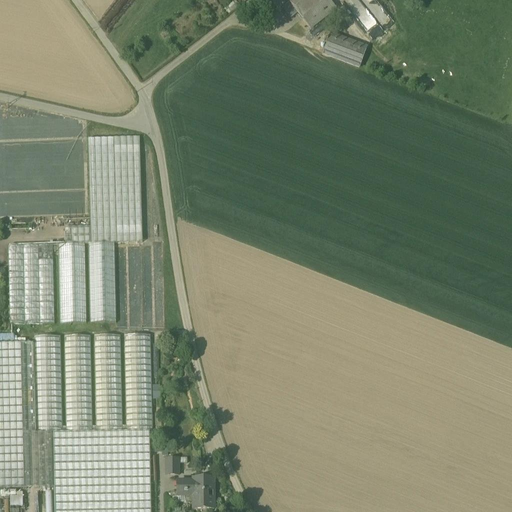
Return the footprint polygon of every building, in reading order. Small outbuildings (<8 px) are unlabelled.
[(285,0),(289,4),(298,15),(303,22),(329,1),(328,0),(285,0)] [(356,0),(347,0),(343,3),(360,24),(364,21),(367,24),(372,20),(386,37),(397,28),(382,9),(381,10),(372,0),(356,0),(357,0),(356,0)] [(329,1),(303,22),(311,31),(337,11),(329,1)] [(298,15),(289,4),(283,9),(292,20),(298,15)] [(367,49),(331,36),(324,56),(360,70),(367,49)] [(140,140),(88,141),(91,229),(65,230),(66,247),(115,245),(143,244),(140,140)] [(115,245),(89,246),(91,326),(117,325),(115,245)] [(66,247),(59,247),(60,327),(87,326),(86,246),(66,247)] [(54,247),(9,248),(10,327),(55,326),(54,247)] [(91,338),(65,338),(67,429),(63,429),(63,435),(150,434),(153,434),(151,337),(125,338),(126,428),(122,428),(121,338),(95,338),(96,429),(92,429),(91,338)] [(63,429),(61,338),(35,339),(37,436),(61,436),(63,435),(63,429)] [(63,435),(61,436),(37,436),(24,436),(22,346),(0,346),(0,490),(55,490),(54,511),(151,511),(150,434),(63,435)] [(179,461),(167,461),(167,478),(179,477),(179,461)] [(214,482),(194,482),(193,484),(178,484),(178,499),(179,499),(179,496),(194,495),(194,505),(194,511),(214,511),(214,482)] [(194,495),(179,496),(179,499),(179,505),(194,505),(194,495)]
